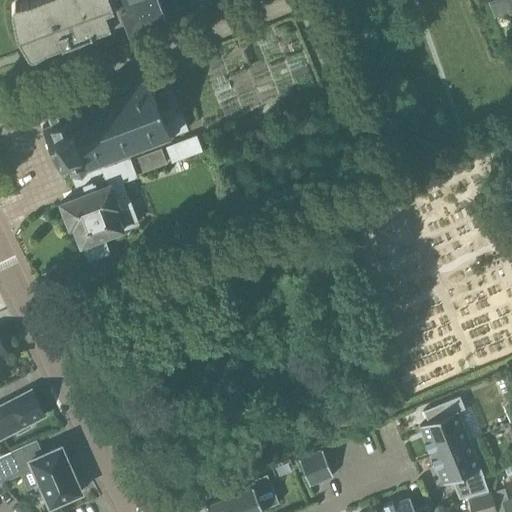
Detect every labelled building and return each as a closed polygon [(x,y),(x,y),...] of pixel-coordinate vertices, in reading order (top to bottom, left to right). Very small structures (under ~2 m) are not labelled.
[(29,0),(16,3),(15,3),(13,4),(13,5),(12,6),(11,7),(11,8),(11,9),(16,30),(17,34),(27,52),(28,53),(29,54),(30,54),(31,54),(33,54),(34,54),(35,54),(47,47),(61,42),(62,42),(91,32),(91,31),(123,19),(128,32),(166,17),(159,0),(29,0)] [(127,159),(125,153),(140,147),(142,150),(144,149),(143,146),(149,143),(151,148),(162,144),(160,139),(167,137),(168,140),(171,139),(169,136),(188,129),(165,69),(146,76),(145,73),(143,74),(144,77),(120,86),(119,83),(116,84),(117,87),(93,97),(92,93),(90,94),(91,98),(66,107),(66,106),(54,104),(47,113),(51,123),(42,126),(58,167),(60,167),(64,170),(68,168),(70,174),(71,174),(79,195),(61,202),(70,226),(74,225),(81,244),(83,244),(89,259),(108,252),(102,236),(137,223),(121,181),(135,175),(135,174),(130,161),(129,158),(127,159)] [(196,135),(166,146),(172,161),(202,150),(196,135)] [(130,161),(135,174),(166,163),(161,149),(130,161)] [(173,256),(195,248),(189,234),(168,242),(173,256)] [(0,376),(10,372),(1,355),(6,352),(0,340),(0,376)] [(45,415),(31,389),(0,405),(0,437),(16,430),(18,433),(31,426),(29,423),(45,415)] [(468,439),(457,411),(465,408),(459,395),(423,410),(427,422),(420,425),(426,441),(424,442),(428,451),(430,450),(431,454),(468,439)] [(483,476),(468,439),(431,454),(433,457),(431,458),(434,468),(437,467),(443,483),(451,480),(459,498),(488,490),(483,476)] [(35,440),(10,451),(20,473),(33,467),(49,504),(50,506),(51,505),(80,492),(81,492),(81,490),(80,490),(73,474),(69,463),(61,447),(62,447),(61,446),(59,446),(42,454),(35,440)] [(310,454),(321,480),(333,475),(322,449),(310,454)] [(0,481),(20,473),(10,451),(0,455),(0,481)] [(310,454),(299,459),(309,485),(321,480),(310,454)] [(246,488),(206,504),(208,511),(261,511),(263,511),(262,509),(279,502),(267,473),(244,483),(246,488)] [(472,511),(496,511),(493,504),(490,492),(468,498),(472,511)] [(427,503),(414,508),(409,496),(393,503),(392,500),(383,504),(384,507),(380,508),(381,511),(430,511),(429,508),(427,503)] [(468,497),(457,500),(460,511),(464,511),(471,510),(468,498),(468,497)] [(511,511),(511,498),(493,504),(496,511),(511,511)]
